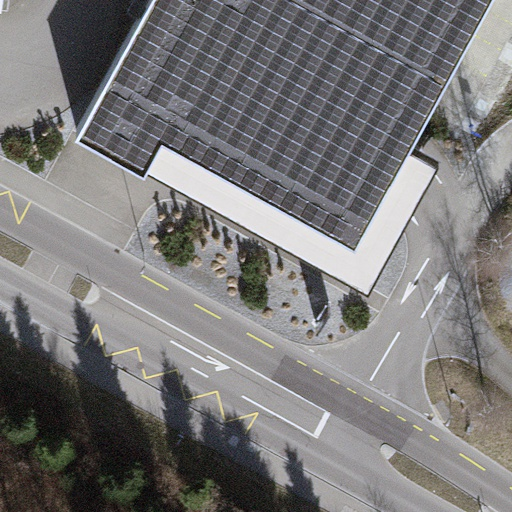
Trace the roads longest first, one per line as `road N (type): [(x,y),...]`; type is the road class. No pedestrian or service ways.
road 1 (secondary): [(477,511),(123,313)]
road 2 (secondary): [(123,313),(63,248),(0,213)]
road 3 (secondary): [(0,279),(35,299),(123,313)]
